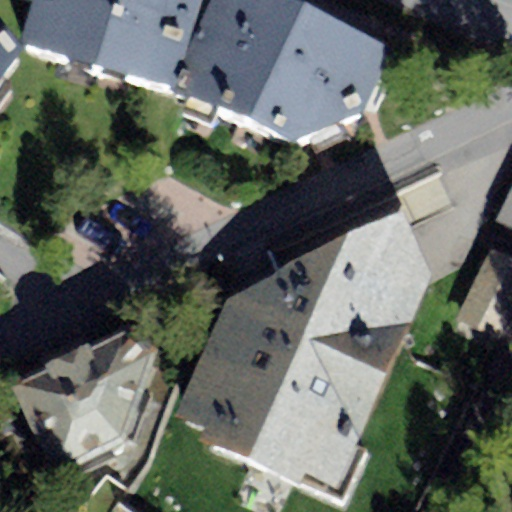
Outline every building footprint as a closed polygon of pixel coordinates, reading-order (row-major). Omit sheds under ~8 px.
[(22,40),(175,91),(203,0),(31,0),(32,0),(22,40)] [(301,0),(203,0),(175,91),(295,142),(363,115),(392,50),(305,1),(301,0)] [(0,81),(22,49),(0,19),(0,81)] [(511,197),(501,222),(511,226),(511,197)] [(227,298),(174,414),(207,430),(202,440),(342,501),(368,450),(357,446),(435,274),(403,209),(227,298)] [(511,314),(511,259),(490,250),(457,322),(499,341),(511,314)] [(131,325),(10,383),(53,475),(128,440),(160,350),(131,325)]
